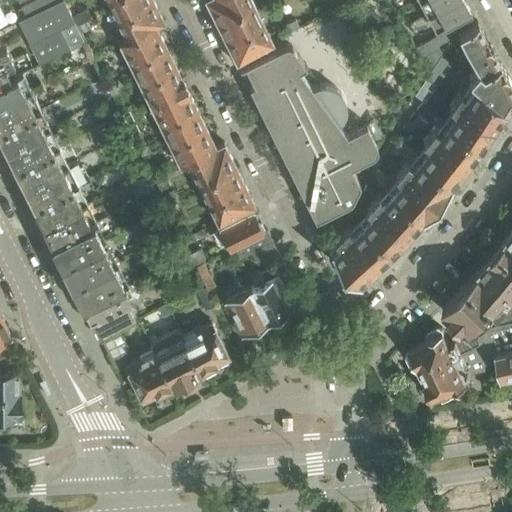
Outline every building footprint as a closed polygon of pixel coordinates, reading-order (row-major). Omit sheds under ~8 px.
[(76,21),(73,15),(65,0),(59,0),(27,16),(19,20),(30,43),(61,28),(76,21)] [(27,16),(59,0),(35,0),(22,7),(27,16)] [(114,0),(122,16),(154,1),(153,0),(114,0)] [(207,0),(216,18),(248,1),(247,0),(207,0)] [(466,0),(453,0),(428,14),(436,28),(443,24),(446,30),(417,46),(422,56),(430,70),(443,53),(438,45),(451,38),(449,34),(462,27),(456,17),(471,9),(466,0)] [(419,0),(428,14),(453,0),(419,0)] [(154,1),(122,16),(128,27),(123,29),(128,37),(155,23),(163,19),(154,1)] [(216,18),(227,39),(258,22),(248,1),(216,18)] [(73,15),(76,21),(82,33),(89,30),(84,21),(92,18),(87,9),(73,15)] [(457,18),(462,27),(473,21),(468,12),(457,18)] [(458,31),(479,65),(482,71),(500,60),(478,21),(458,31)] [(258,22),(227,39),(238,61),(273,42),(269,33),(265,35),(258,22)] [(128,47),(134,60),(166,45),(155,23),(128,37),(119,41),(123,49),(128,47)] [(61,28),(30,43),(40,63),(71,48),(61,28)] [(0,56),(11,51),(6,43),(0,45),(0,56)] [(255,83),(251,85),(250,85),(316,219),(317,219),(317,218),(320,216),(321,216),(349,202),(351,201),(352,199),(353,198),(360,184),(352,166),(374,154),(376,153),(378,151),(378,148),(378,146),(378,145),(367,123),(347,133),(339,123),(343,118),(346,113),(347,107),(346,101),(345,96),(341,91),(337,87),(332,85),(326,83),(320,83),(317,84),(315,85),(313,87),(300,69),(307,65),(293,46),(291,45),(289,44),(286,44),(284,44),(245,64),(245,65),(246,65),(255,83)] [(166,45),(134,60),(144,81),(176,65),(166,45)] [(0,56),(0,82),(12,77),(6,64),(15,59),(11,51),(0,56)] [(475,80),(506,107),(511,97),(511,82),(507,73),(505,69),(500,60),(482,71),(479,65),(469,76),(475,80)] [(146,94),(150,102),(187,84),(182,75),(181,76),(176,65),(144,81),(150,92),(146,94)] [(12,77),(0,82),(0,106),(33,90),(24,71),(12,77)] [(103,77),(112,95),(119,92),(111,74),(103,77)] [(460,91),(455,97),(494,124),(498,118),(506,107),(475,80),(465,94),(460,91)] [(187,84),(150,102),(154,110),(158,108),(164,120),(196,105),(190,93),(191,93),(187,84)] [(33,90),(0,106),(0,128),(42,108),(33,90)] [(455,108),(447,119),(480,144),(489,132),(493,125),(494,124),(455,97),(451,104),(455,108)] [(206,125),(196,105),(164,120),(174,141),(206,125)] [(0,128),(0,135),(7,149),(51,127),(42,108),(0,128)] [(429,133),(465,163),(466,162),(471,156),(480,144),(447,119),(439,129),(434,126),(429,133)] [(216,146),(206,125),(174,141),(180,153),(176,155),(180,163),(188,159),(216,146)] [(51,127),(7,149),(16,166),(60,145),(60,144),(65,142),(59,130),(54,132),(51,127)] [(420,154),(453,179),(461,169),(465,163),(429,133),(423,139),(429,144),(420,154)] [(133,138),(142,157),(150,153),(141,135),(133,138)] [(197,166),(203,177),(234,162),(224,141),(216,146),(188,159),(193,168),(197,166)] [(69,164),(60,145),(16,166),(25,185),(69,164)] [(453,179),(420,154),(412,164),(407,160),(402,166),(438,197),(452,180),(453,179)] [(203,177),(213,198),(244,182),(234,162),(203,177)] [(69,164),(25,185),(34,204),(79,183),(69,164)] [(392,187),(423,215),(435,201),(437,198),(438,197),(402,166),(396,173),(401,177),(392,187)] [(244,182),(213,198),(219,211),(215,213),(219,222),(255,203),(244,182)] [(79,183),(34,204),(44,223),(88,201),(79,183)] [(378,194),(372,200),(409,230),(412,226),(422,216),(423,215),(392,187),(383,197),(378,194)] [(361,220),(392,249),(401,238),(407,232),(409,230),(372,200),(367,206),(370,210),(361,220)] [(88,201),(44,223),(53,241),(93,221),(97,219),(88,201)] [(251,250),(256,260),(277,249),(267,229),(264,230),(260,221),(262,218),(259,211),(255,211),(254,208),(213,228),(221,243),(227,240),(231,248),(233,247),(238,256),(251,250)] [(347,225),(342,231),(374,266),(374,265),(375,265),(381,259),(392,249),(361,220),(352,229),(347,225)] [(53,241),(63,261),(103,240),(93,221),(53,241)] [(374,266),(342,231),(336,236),(340,241),(331,249),(346,280),(359,279),(374,266)] [(511,232),(502,245),(511,253),(511,232)] [(63,261),(73,281),(113,261),(103,240),(63,261)] [(511,253),(502,245),(501,247),(488,262),(511,285),(511,253)] [(191,253),(196,264),(207,259),(202,248),(191,253)] [(252,286),(269,321),(271,320),(274,320),(279,318),(281,315),(295,308),(278,274),(287,269),(283,261),(274,265),(270,260),(254,270),(252,276),(256,284),(252,286)] [(113,261),(73,281),(83,301),(124,281),(113,261)] [(207,287),(208,289),(215,286),(212,276),(204,261),(196,266),(207,287)] [(486,264),(472,279),(496,302),(502,308),(511,297),(511,285),(488,262),(486,264)] [(496,302),(472,279),(443,308),(450,315),(462,323),(468,317),(471,321),(480,312),(487,326),(511,319),(511,317),(507,313),(505,316),(493,306),(496,302)] [(99,335),(100,336),(138,317),(128,295),(129,293),(125,285),(85,305),(96,327),(100,334),(99,335)] [(269,321),(252,286),(225,300),(242,334),(257,327),(260,328),(265,325),(267,322),(269,321)] [(215,304),(207,287),(197,292),(205,309),(215,304)] [(0,315),(0,314),(0,341),(11,336),(0,315)] [(511,319),(487,326),(477,328),(480,343),(485,365),(498,361),(500,368),(499,371),(499,374),(502,377),(505,378),(508,377),(511,381),(511,319)] [(183,335),(202,371),(204,370),(207,371),(214,368),(215,364),(230,356),(212,320),(183,335)] [(480,343),(477,328),(467,334),(468,338),(456,341),(451,344),(443,328),(439,326),(429,331),(428,335),(429,339),(410,348),(411,349),(409,350),(407,354),(411,363),(415,364),(420,373),(480,343)] [(202,371),(183,335),(179,327),(150,342),(152,346),(154,349),(172,385),(172,386),(175,385),(179,386),(186,383),(187,379),(202,372),(202,371)] [(116,368),(116,369),(118,369),(117,368),(124,364),(119,353),(121,352),(120,349),(126,346),(118,331),(101,339),(103,342),(103,341),(108,351),(108,352),(116,368)] [(14,342),(9,345),(9,357),(18,357),(18,353),(18,351),(18,349),(14,342)] [(486,369),(485,365),(480,343),(420,373),(424,382),(423,386),(427,395),(432,396),(433,395),(434,396),(453,386),(456,393),(462,395),(469,391),(471,386),(467,377),(473,374),(471,372),(486,369)] [(172,385),(154,349),(152,346),(140,352),(142,356),(126,364),(133,378),(132,379),(136,385),(143,399),(158,392),(162,393),(169,390),(170,386),(172,385)] [(0,425),(8,426),(11,422),(11,416),(19,416),(18,413),(21,410),(21,400),(18,397),(18,370),(0,370),(0,425)]
